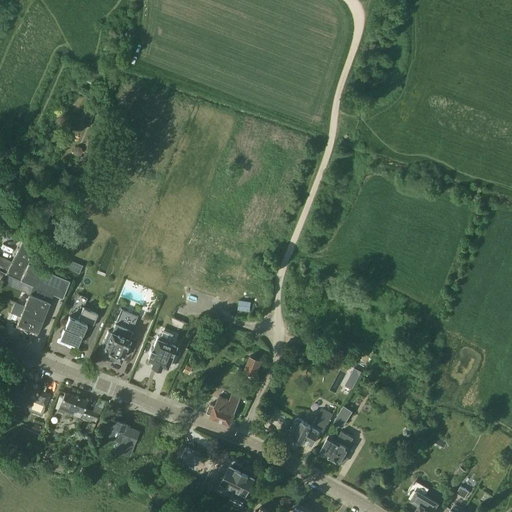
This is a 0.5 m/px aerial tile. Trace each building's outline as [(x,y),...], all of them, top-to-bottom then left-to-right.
[(82,111),(78,123),(85,125),(86,119),(91,121),(93,114),(82,111)] [(78,146),(75,147),(73,150),(74,153),(77,155),(81,153),(82,150),(81,147),(78,146)] [(11,262),(6,273),(7,273),(20,280),(33,286),(30,292),(29,293),(16,326),(36,334),(50,302),(50,301),(53,294),(62,298),(70,281),(28,264),(36,249),(36,247),(22,240),(11,262)] [(0,256),(0,270),(6,273),(11,262),(0,256)] [(61,261),(60,262),(64,267),(79,273),(83,264),(65,257),(63,256),(61,261)] [(141,268),(138,280),(168,288),(171,276),(141,268)] [(17,287),(20,280),(7,273),(4,282),(17,287)] [(64,328),(60,338),(77,345),(82,335),(79,334),(80,332),(82,333),(87,323),(86,323),(87,321),(93,324),(97,313),(83,307),(81,306),(81,304),(84,305),(87,298),(78,294),(70,314),(69,316),(65,326),(64,325),(63,327),(64,328)] [(105,345),(102,352),(108,355),(108,356),(114,358),(120,360),(130,338),(129,337),(132,329),(115,322),(112,330),(111,330),(111,331),(108,330),(102,344),(105,345)] [(150,353),(148,358),(153,360),(151,365),(160,368),(162,364),(167,366),(167,364),(173,366),(177,354),(172,352),(175,344),(171,343),(172,341),(158,335),(157,335),(152,348),(150,347),(148,352),(150,353)] [(250,355),(243,371),(255,376),(261,360),(250,355)] [(360,357),(357,364),(365,367),(368,361),(360,357)] [(186,365),(183,372),(189,374),(192,368),(186,365)] [(20,391),(19,396),(27,399),(26,401),(33,403),(35,399),(36,397),(39,398),(37,403),(46,407),(51,394),(38,389),(40,386),(25,380),(20,391)] [(65,392),(58,410),(72,415),(74,410),(82,413),(80,418),(95,424),(103,404),(95,401),(92,410),(84,407),(87,401),(65,392)] [(210,404),(207,413),(211,415),(210,416),(230,424),(235,413),(234,412),(241,396),(233,392),(229,400),(219,396),(215,405),(214,406),(210,404)] [(343,405),(334,421),(340,424),(343,419),(345,420),(351,410),(343,405)] [(328,422),(332,413),(322,408),(313,425),(311,424),(302,419),(298,417),(295,418),(289,430),(290,433),(293,435),(302,440),(303,439),(312,444),(320,429),(323,430),(325,426),(327,421),(328,422)] [(107,418),(101,434),(118,440),(114,450),(130,456),(139,431),(125,426),(126,423),(115,419),(115,421),(107,418)] [(320,450),(332,457),(331,459),(336,462),(337,460),(344,464),(348,456),(344,454),(348,446),(353,437),(341,430),(336,439),(329,435),(320,450)] [(203,455),(186,447),(177,467),(194,475),(203,455)] [(223,482),(220,487),(232,493),(230,497),(242,503),(246,494),(245,493),(256,473),(255,470),(248,466),(245,467),(243,466),(242,463),(235,460),(233,460),(231,464),(230,464),(221,481),(223,482)] [(461,466),(450,482),(457,487),(468,471),(461,466)] [(411,485),(405,495),(411,498),(410,501),(418,505),(414,511),(435,511),(433,511),(439,502),(425,494),(426,493),(411,485)] [(460,485),(456,493),(465,498),(469,491),(460,485)]
